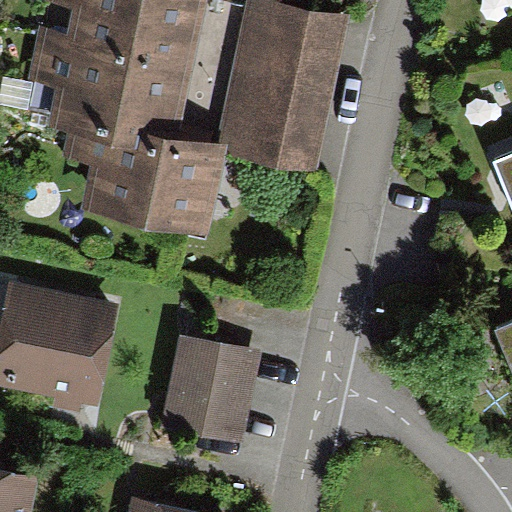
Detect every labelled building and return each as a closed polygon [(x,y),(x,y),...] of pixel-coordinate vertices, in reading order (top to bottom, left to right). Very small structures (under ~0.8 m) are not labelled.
[(202,0),(43,0),(19,117),(68,128),(62,157),(89,162),(79,208),(207,236),(223,160),(226,145),(215,143),(174,134),(202,0)] [(316,179),(349,21),(247,0),(215,143),(226,145),(223,160),(316,179)] [(511,142),(495,149),(511,191),(511,142)] [(117,304),(7,281),(0,316),(0,384),(57,397),(55,408),(65,410),(77,412),(79,402),(96,406),(117,304)] [(511,311),(499,317),(511,348),(511,311)] [(261,352),(179,334),(159,427),(240,444),(261,352)] [(33,511),(40,478),(0,469),(0,511),(33,511)] [(191,511),(130,499),(127,511),(191,511)]
